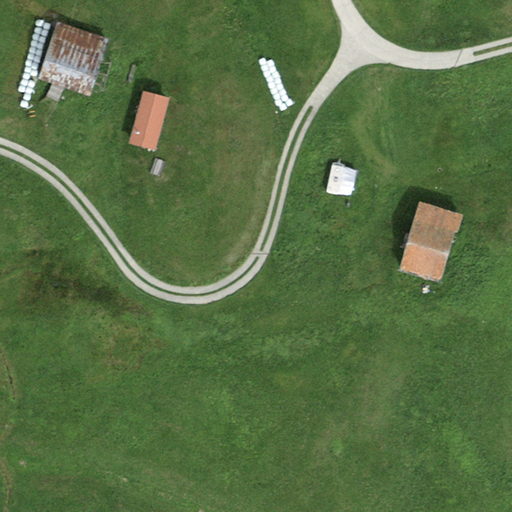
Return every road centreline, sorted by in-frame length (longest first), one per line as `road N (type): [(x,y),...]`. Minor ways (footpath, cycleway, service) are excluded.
road 1 (track): [(0,148),(76,191),(134,268),(169,294),(226,295),(261,262),(306,110),(361,50)]
road 2 (track): [(361,50),(445,64),(511,48)]
